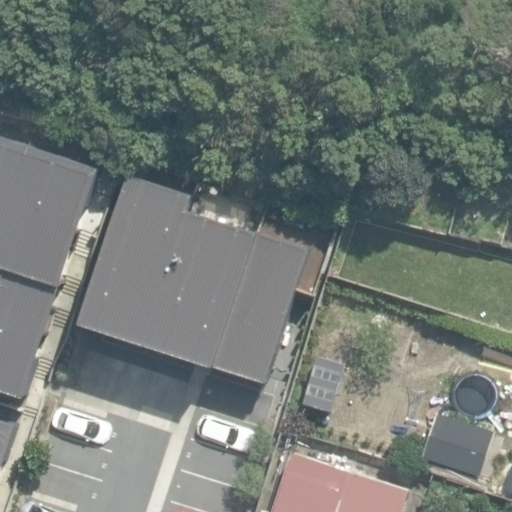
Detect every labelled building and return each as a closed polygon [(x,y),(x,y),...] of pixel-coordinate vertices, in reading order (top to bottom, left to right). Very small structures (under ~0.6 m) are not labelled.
[(102,166),(0,137),(0,266),(61,287),(102,166)] [(199,198),(132,173),(79,325),(266,383),(313,250),(193,216),(199,198)] [(61,287),(0,266),(0,392),(21,399),(61,287)] [(0,471),(16,422),(0,416),(0,471)] [(276,511),(407,511),(415,491),(295,453),(276,511)]
